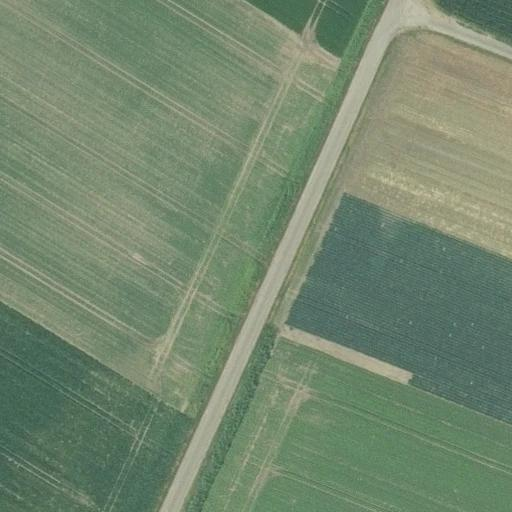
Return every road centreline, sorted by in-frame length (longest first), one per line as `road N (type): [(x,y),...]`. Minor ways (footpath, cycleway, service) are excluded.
road 1 (unclassified): [(395,6),(169,511)]
road 2 (unclassified): [(511,52),(395,6)]
